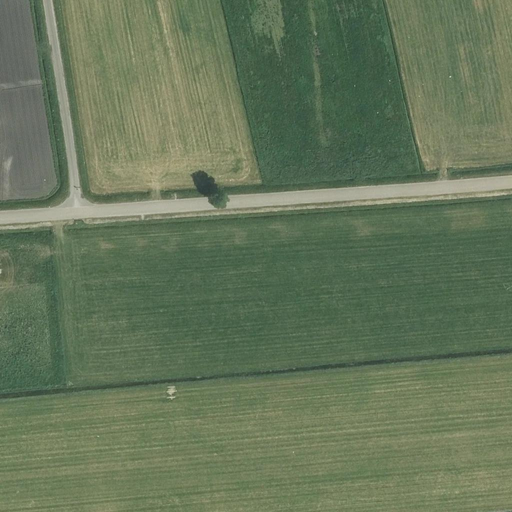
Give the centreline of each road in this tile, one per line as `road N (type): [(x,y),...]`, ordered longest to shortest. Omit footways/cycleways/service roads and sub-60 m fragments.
road 1 (unclassified): [(0,217),(511,179)]
road 2 (track): [(78,213),(46,0)]
